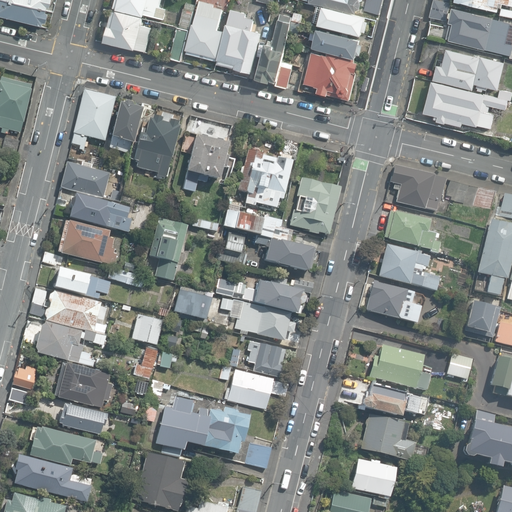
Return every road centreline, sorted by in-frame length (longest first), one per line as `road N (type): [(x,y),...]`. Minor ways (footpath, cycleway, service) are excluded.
road 1 (secondary): [(376,135),(281,511)]
road 2 (residential): [(376,135),(65,58)]
road 3 (unclassified): [(65,58),(0,329)]
road 4 (residential): [(511,169),(376,135)]
road 5 (secondary): [(409,0),(376,135)]
